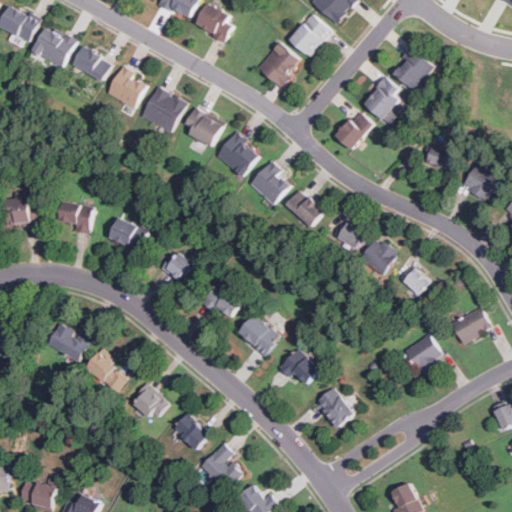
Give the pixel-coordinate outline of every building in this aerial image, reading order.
[(163,0),(162,4),(193,18),(201,0),(163,0)] [(358,0),(315,0),(315,1),(341,22),(358,0)] [(233,13),(211,1),(199,23),(229,39),(238,23),(230,18),(233,13)] [(42,18),(12,4),(2,26),(32,40),(42,18)] [(313,55),(335,30),(314,12),(293,37),(313,55)] [(80,39),(50,23),(36,50),(66,65),(80,39)] [(285,85),(306,60),(283,41),(262,66),(285,85)] [(106,80),(116,61),(87,44),(77,63),(106,80)] [(396,68),(416,88),(437,67),(416,47),(396,68)] [(152,81),(125,66),(111,93),(138,107),(152,81)] [(407,92),(387,77),(368,103),(388,118),(407,92)] [(145,116),(174,132),(190,102),(161,86),(145,116)] [(227,122),(199,107),(187,130),(215,145),(227,122)] [(377,124),(362,110),(340,133),(355,147),(377,124)] [(265,152),(239,131),(220,155),(246,175),(265,152)] [(450,167),(456,151),(435,144),(429,160),(450,167)] [(297,183),(275,161),(254,182),(276,204),(297,183)] [(466,186),(488,199),(503,176),(481,162),(466,186)] [(290,203),(314,226),(329,211),(306,188),(290,203)] [(42,225),(42,209),(33,209),(33,197),(9,197),(9,225),(42,225)] [(62,220),(79,223),(78,229),(93,232),(97,206),(66,200),(62,220)] [(154,230),(122,215),(112,236),(144,251),(154,230)] [(366,230),(346,221),(339,237),(360,245),(366,230)] [(388,273),(400,250),(380,240),(368,263),(388,273)] [(165,267),(187,287),(203,270),(181,249),(165,267)] [(423,295),(434,282),(415,265),(404,277),(423,295)] [(246,302),(224,282),(209,298),(232,319),(246,302)] [(495,327),(484,306),(455,323),(466,344),(495,327)] [(284,339),(260,313),(243,328),(266,355),(284,339)] [(12,322),(0,324),(0,333),(1,337),(0,337),(0,357),(19,354),(12,322)] [(52,343),(82,360),(94,338),(64,322),(52,343)] [(447,352),(429,333),(409,352),(427,371),(447,352)] [(324,370),(302,347),(283,366),(294,377),(299,372),(311,383),(324,370)] [(119,392),(132,377),(104,351),(90,366),(119,392)] [(172,405),(152,386),(138,402),(158,420),(172,405)] [(358,411),(335,386),(320,401),(343,425),(358,411)] [(506,429),(511,426),(511,403),(499,409),(506,429)] [(214,434),(191,412),(177,427),(200,449),(214,434)] [(247,473),(233,459),(238,454),(227,443),(204,465),(229,490),(247,473)] [(12,466),(0,466),(0,495),(12,495),(12,466)] [(26,502),(54,508),(58,487),(30,481),(26,502)] [(272,511),(279,507),(260,482),(242,496),(254,511),(272,511)] [(402,508),(397,509),(398,511),(423,511),(415,483),(396,489),(402,508)] [(66,511),(100,511),(105,502),(85,493),(81,502),(72,499),(66,511)]
